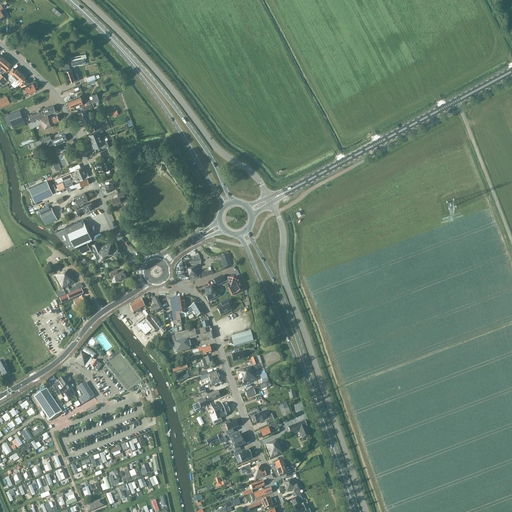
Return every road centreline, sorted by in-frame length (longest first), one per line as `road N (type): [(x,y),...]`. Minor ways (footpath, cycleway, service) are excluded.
road 1 (unclassified): [(366,511),(284,280),(283,231),(270,202)]
road 2 (residential): [(149,267),(120,244),(58,98),(0,45)]
road 3 (unclassified): [(268,197),(85,0)]
road 4 (residential): [(283,511),(209,314),(169,279)]
road 5 (tertiary): [(283,192),(511,70)]
road 6 (primary): [(319,410),(292,324),(247,230)]
road 7 (primary): [(240,234),(319,410)]
road 8 (tertiary): [(0,397),(62,356),(101,312),(150,278)]
road 9 (primary): [(233,202),(178,112),(123,51)]
road 10 (primary): [(123,51),(225,206)]
road 11 (unknown): [(14,505),(159,448)]
